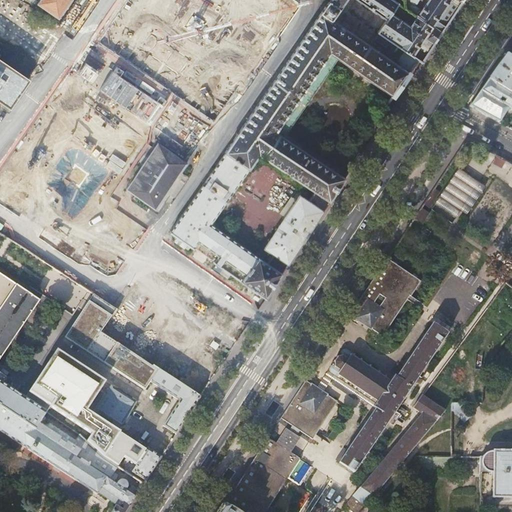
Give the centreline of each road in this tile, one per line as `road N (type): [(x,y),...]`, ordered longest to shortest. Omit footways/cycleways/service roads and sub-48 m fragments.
road 1 (primary): [(164,511),(435,102)]
road 2 (primary): [(435,102),(504,0)]
